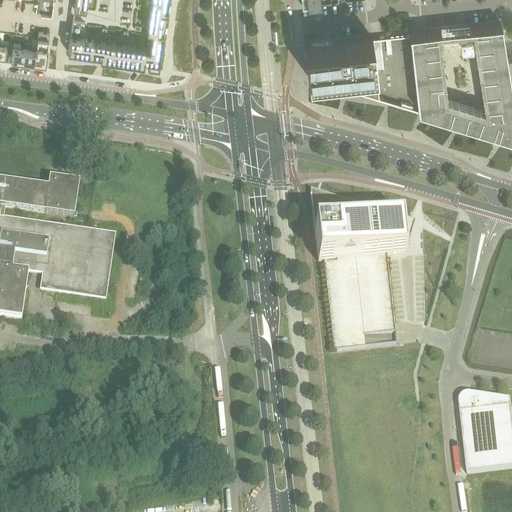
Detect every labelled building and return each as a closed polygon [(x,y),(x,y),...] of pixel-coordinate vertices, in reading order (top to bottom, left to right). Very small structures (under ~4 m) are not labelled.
[(75,0),(74,8),(86,10),(87,0),(75,0)] [(150,0),(150,5),(150,7),(167,10),(167,0),(150,0)] [(149,9),(148,18),(165,20),(167,10),(150,7),(149,9)] [(148,18),(147,29),(152,30),(152,29),(163,31),(165,20),(148,18)] [(373,38),(304,46),(308,77),(511,139),(511,90),(501,24),(471,27),(471,28),(441,31),(409,34),(409,35),(410,35),(418,110),(412,108),(412,105),(401,102),(401,104),(379,98),(372,39),(373,39),(373,38)] [(71,28),(68,52),(79,54),(81,37),(82,37),(83,29),(77,28),(71,28)] [(149,47),(161,49),(163,31),(152,29),(152,30),(149,47)] [(36,50),(35,61),(45,62),(49,33),(38,31),(36,50)] [(81,37),(79,54),(90,55),(92,39),(82,37),(81,37)] [(92,39),(90,55),(100,57),(103,40),(101,40),(92,39)] [(103,40),(100,57),(111,58),(114,42),(105,40),(103,40)] [(114,42),(111,58),(122,60),(124,43),(122,43),(114,42)] [(124,43),(122,60),(133,61),(135,45),(126,43),(124,43)] [(135,45),(133,61),(143,63),(146,46),(135,45)] [(146,46),(143,63),(159,65),(161,49),(149,47),(146,46)] [(12,47),(11,58),(35,61),(36,50),(12,47)] [(0,317),(21,320),(23,304),(24,300),(26,300),(27,296),(25,296),(28,273),(42,275),(40,291),(59,294),(105,301),(115,236),(99,234),(3,220),(4,214),(5,209),(74,219),(75,208),(79,184),(49,179),(48,189),(0,182),(0,317)] [(310,191),(318,263),(323,262),(386,255),(406,253),(404,233),(403,233),(403,230),(404,230),(405,229),(406,228),(406,227),(406,226),(406,225),(405,224),(404,223),(402,223),(402,221),(402,219),(402,218),(310,191)] [(387,260),(386,255),(323,262),(333,352),(396,345),(394,323),(387,260)] [(459,403),(459,405),(460,415),(467,475),(511,470),(511,413),(511,409),(511,408),(511,400),(470,395),(467,395),(465,395),(463,396),(461,398),(460,400),(459,403)]
